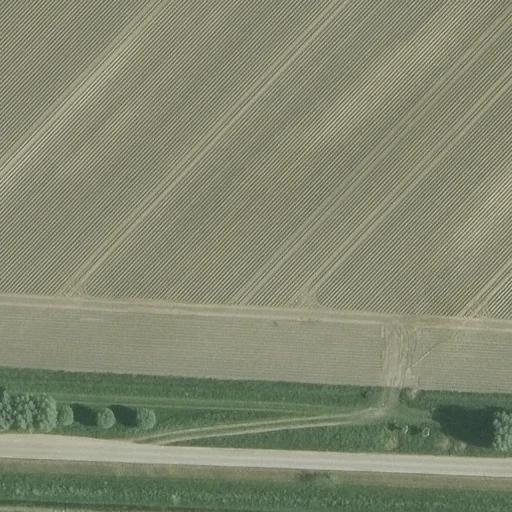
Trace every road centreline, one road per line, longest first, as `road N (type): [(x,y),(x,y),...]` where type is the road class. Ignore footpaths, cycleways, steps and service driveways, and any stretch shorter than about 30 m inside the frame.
road 1 (track): [(0,397),(511,419)]
road 2 (unclassified): [(511,470),(0,448)]
road 3 (track): [(92,452),(175,434),(364,416),(381,396)]
